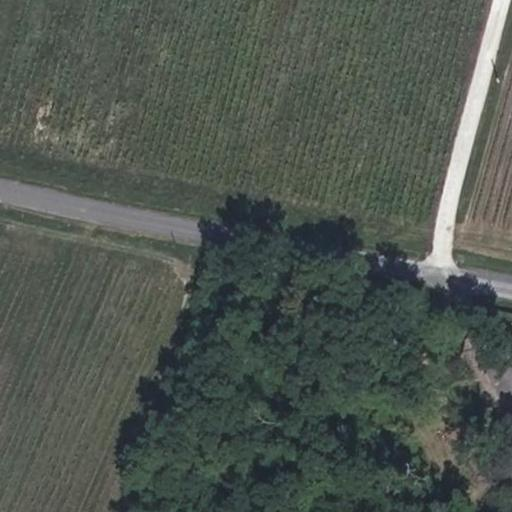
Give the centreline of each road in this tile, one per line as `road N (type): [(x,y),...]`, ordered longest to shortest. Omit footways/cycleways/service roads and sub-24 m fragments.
road 1 (unclassified): [(511,290),(0,189)]
road 2 (track): [(436,279),(451,173),(500,0)]
